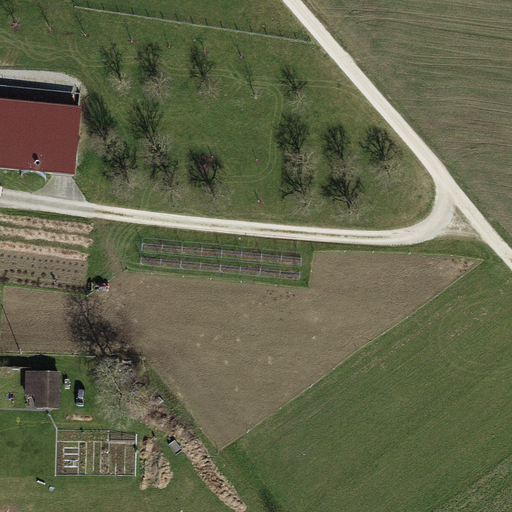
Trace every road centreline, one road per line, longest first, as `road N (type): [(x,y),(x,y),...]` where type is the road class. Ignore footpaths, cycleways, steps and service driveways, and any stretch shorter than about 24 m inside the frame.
road 1 (track): [(472,218),(414,233),(318,232),(0,201)]
road 2 (track): [(292,0),(511,262)]
